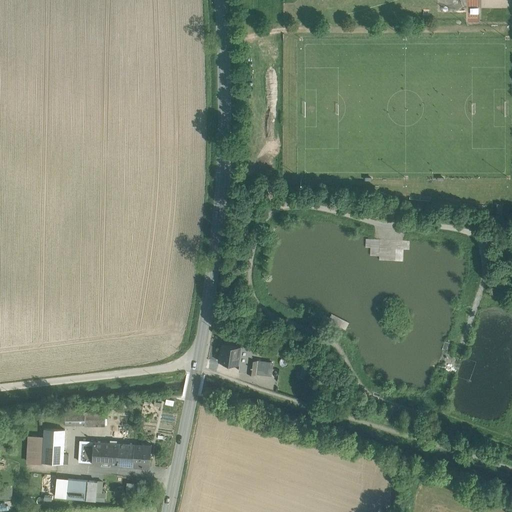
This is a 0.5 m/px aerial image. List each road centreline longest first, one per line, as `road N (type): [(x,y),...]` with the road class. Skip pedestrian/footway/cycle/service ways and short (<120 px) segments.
road 1 (tertiary): [(219,0),(222,195),(199,365)]
road 2 (residential): [(0,387),(199,365)]
road 3 (tertiary): [(199,365),(169,511)]
